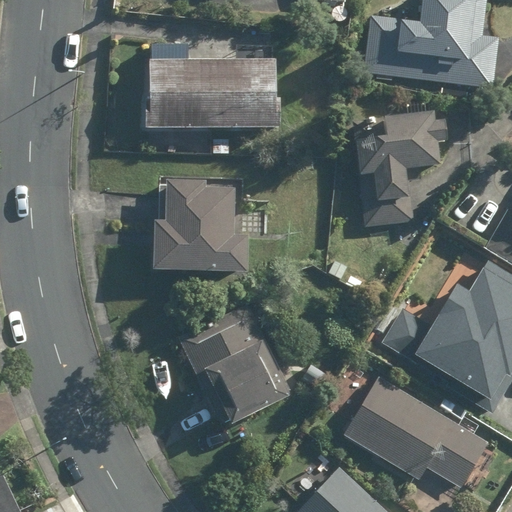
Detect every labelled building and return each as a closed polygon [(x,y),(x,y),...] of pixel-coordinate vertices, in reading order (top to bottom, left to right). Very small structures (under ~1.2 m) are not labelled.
[(477,0),(424,0),(422,22),(370,17),(365,76),(493,87),(497,38),(474,36),(477,0)] [(192,47),(152,45),(148,124),(283,129),(284,110),(276,110),(278,64),(191,60),(192,47)] [(439,112),(388,117),(390,141),(359,143),(363,228),(417,223),(417,198),(411,198),(409,169),(443,165),(442,143),(451,143),(450,130),(438,130),(439,112)] [(237,190),(207,189),(208,180),(171,178),(168,230),(159,230),(157,267),(252,272),(254,237),(234,236),(237,190)] [(511,208),(487,251),(511,264),(511,208)] [(461,285),(419,353),(495,401),(511,373),(511,283),(488,269),(475,295),(461,285)] [(237,426),(291,396),(252,302),(183,337),(224,425),(234,420),(237,426)] [(382,379),(347,435),(420,480),(429,466),(463,486),(489,445),(382,379)] [(390,511),(339,465),(295,511),(390,511)] [(0,511),(23,511),(7,476),(0,478),(0,511)]
